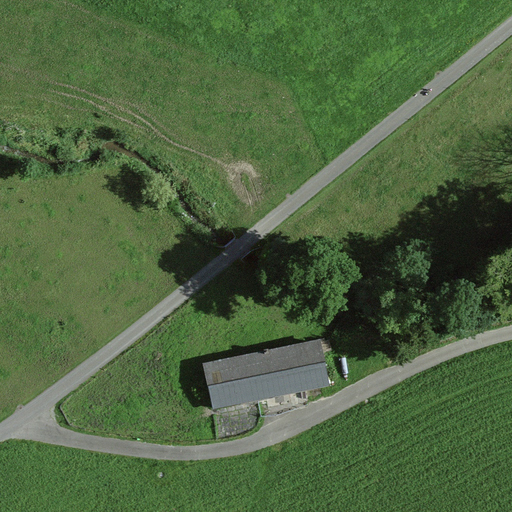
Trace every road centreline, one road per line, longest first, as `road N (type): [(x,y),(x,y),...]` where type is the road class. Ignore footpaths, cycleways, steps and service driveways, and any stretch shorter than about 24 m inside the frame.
road 1 (unclassified): [(0,432),(511,21)]
road 2 (track): [(20,418),(51,434),(128,450),(222,452),(511,334)]
